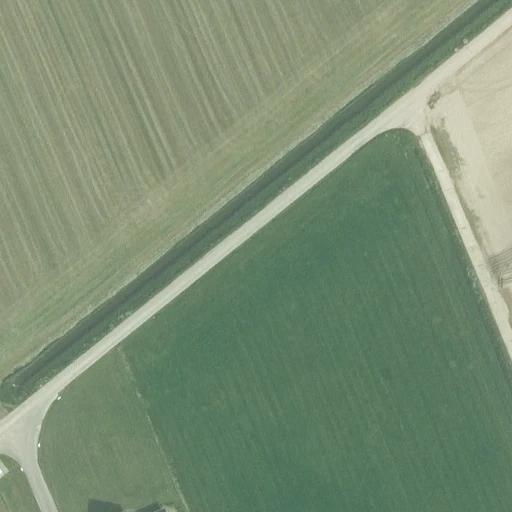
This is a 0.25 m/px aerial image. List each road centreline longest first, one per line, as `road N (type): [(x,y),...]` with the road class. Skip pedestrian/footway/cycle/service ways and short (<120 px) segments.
road 1 (unclassified): [(0,432),(511,18)]
road 2 (track): [(511,355),(409,101)]
